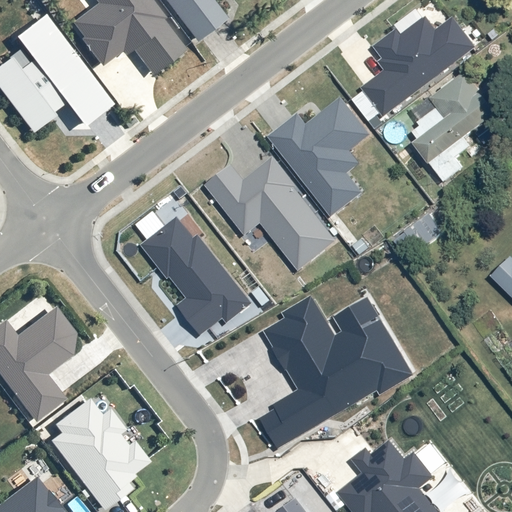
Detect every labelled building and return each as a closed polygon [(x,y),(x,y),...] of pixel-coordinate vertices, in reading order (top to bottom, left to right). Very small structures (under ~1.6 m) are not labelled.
[(102,67),(123,51),(127,56),(136,50),(154,75),(188,50),(150,0),(94,0),(98,4),(74,22),(86,38),(82,41),(102,67)] [(164,0),(197,42),(228,19),(212,0),(164,0)] [(390,69),(365,88),(385,115),(477,47),(454,16),(437,28),(424,9),(373,46),(390,69)] [(10,59),(0,66),(0,92),(33,135),(55,118),(52,114),(65,104),(84,128),(113,105),(44,17),(14,40),(32,63),(20,72),(10,59)] [(412,148),(428,167),(494,118),(462,74),(430,102),(444,121),(412,148)] [(334,84),(267,136),(331,218),(364,193),(348,172),(358,164),(349,153),(373,135),(334,84)] [(231,166),(205,187),(245,238),(262,225),(299,272),(339,240),(273,158),(244,181),(231,166)] [(447,232),(432,212),(396,240),(407,254),(417,247),(422,252),(447,232)] [(182,213),(142,244),(186,299),(177,307),(204,342),(253,303),(182,213)] [(511,259),(489,281),(511,302),(511,259)] [(285,320),(268,331),(303,390),(259,416),(279,449),(413,370),(370,297),(336,316),(345,331),(336,336),(312,296),(282,314),(285,320)] [(3,319),(0,321),(0,378),(33,423),(65,398),(47,374),(72,355),(76,332),(54,304),(15,334),(3,319)] [(58,432),(47,440),(101,510),(130,488),(125,481),(150,462),(108,408),(99,415),(87,399),(53,425),(58,432)] [(364,475),(339,493),(354,511),(442,511),(423,487),(436,477),(401,432),(357,466),(364,475)] [(62,511),(35,475),(0,502),(0,511),(62,511)] [(308,511),(297,497),(277,511),(308,511)]
